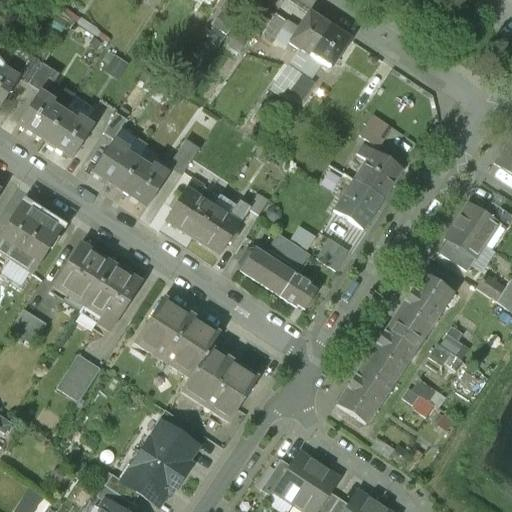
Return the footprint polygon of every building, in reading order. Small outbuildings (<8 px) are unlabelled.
[(308,12),(287,44),(309,57),(329,26),(308,12)] [(274,15),(260,38),(271,45),(285,22),(274,15)] [(235,29),(225,22),(220,30),(230,37),(235,29)] [(329,26),(309,57),(328,72),(349,40),(329,26)] [(250,39),(235,29),(230,37),(224,45),(239,55),(250,39)] [(114,55),(104,71),(116,79),(127,63),(114,55)] [(301,77),(287,68),(277,83),(291,91),(301,77)] [(1,73),(0,72),(0,107),(18,79),(3,69),(1,73)] [(39,93),(17,127),(44,144),(64,114),(74,97),(53,84),(59,76),(52,72),(38,93),(39,93)] [(313,85),(301,77),(291,91),(303,100),(313,85)] [(76,122),(64,114),(44,144),(71,162),(93,129),(78,118),(76,122)] [(125,122),(115,116),(103,136),(112,141),(125,122)] [(391,129),(373,116),(359,137),(378,150),(391,129)] [(511,137),(494,165),(511,175),(511,137)] [(114,141),(92,175),(119,193),(138,162),(127,155),(129,151),(114,141)] [(185,143),(169,167),(183,176),(198,151),(185,143)] [(366,163),(353,182),(380,201),(400,171),(362,146),(355,156),(366,163)] [(138,162),(119,193),(146,210),(167,177),(152,167),(150,170),(138,162)] [(192,180),(165,222),(192,240),(213,208),(196,197),(202,187),(192,180)] [(353,182),(339,203),(330,196),(324,206),(361,230),(380,201),(353,182)] [(272,196),(261,189),(247,210),(258,217),(272,196)] [(474,259),(469,266),(481,273),(511,223),(511,214),(493,202),(485,214),(497,222),(474,259)] [(468,204),(444,240),(474,259),(497,222),(485,214),(468,204)] [(21,206),(9,225),(7,224),(0,234),(0,262),(5,266),(8,261),(30,276),(59,231),(21,206)] [(228,218),(213,208),(192,240),(219,257),(246,216),(235,209),(228,218)] [(310,257),(276,234),(266,249),(301,272),(310,257)] [(348,253),(328,240),(315,260),(335,273),(348,253)] [(111,265),(80,246),(52,288),(66,297),(67,295),(84,306),(111,265)] [(308,288),(253,252),(238,275),(302,316),(315,296),(307,290),(308,288)] [(84,306),(83,308),(100,319),(96,326),(107,333),(139,284),(111,265),(84,306)] [(452,294),(423,275),(394,319),(423,338),(452,294)] [(219,337),(163,300),(135,344),(190,380),(210,349),(219,337)] [(44,327),(23,312),(9,333),(31,347),(44,327)] [(423,338),(394,319),(365,363),(394,382),(423,338)] [(453,322),(441,340),(463,353),(474,335),(453,322)] [(257,380),(210,349),(190,380),(181,394),(228,425),(257,380)] [(77,358),(56,391),(77,405),(98,372),(77,358)] [(394,382),(365,363),(336,406),(365,426),(394,382)] [(164,412),(157,423),(160,425),(161,424),(166,427),(172,417),(164,412)] [(11,425),(0,418),(0,434),(4,437),(11,425)] [(166,427),(161,424),(160,425),(159,426),(164,429),(157,440),(150,440),(141,454),(181,480),(190,465),(187,463),(197,448),(166,427)] [(128,466),(118,480),(122,482),(121,484),(139,496),(158,508),(167,493),(171,495),(181,480),(141,454),(131,468),(128,466)] [(290,467),(274,492),(275,493),(293,505),(318,467),(299,454),(290,467)] [(280,461),(260,491),(271,498),(275,493),(274,492),(290,467),(280,461)] [(318,467),(293,505),(303,511),(316,511),(329,493),(337,479),(318,467)] [(118,480),(112,476),(105,487),(104,486),(133,506),(139,496),(121,484),(122,482),(118,480)] [(127,511),(133,506),(104,486),(96,498),(104,502),(104,501),(120,511),(127,511)] [(12,511),(13,511),(30,511),(40,497),(27,488),(12,511)] [(329,493),(316,511),(330,511),(339,499),(329,493)] [(349,506),(344,511),(372,511),(377,506),(358,493),(349,506)] [(339,499),(330,511),(344,511),(349,506),(339,499)] [(104,502),(97,511),(120,511),(104,501),(104,502)]
